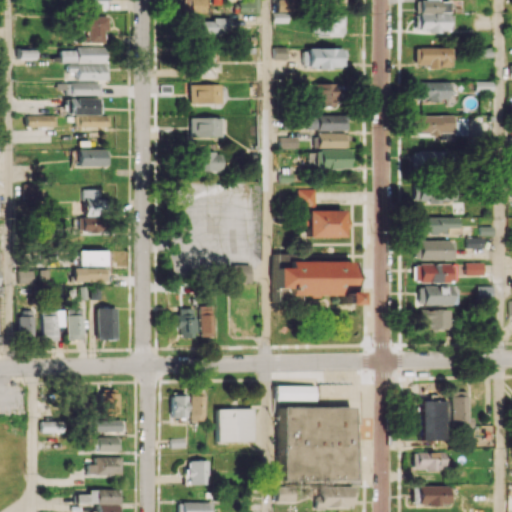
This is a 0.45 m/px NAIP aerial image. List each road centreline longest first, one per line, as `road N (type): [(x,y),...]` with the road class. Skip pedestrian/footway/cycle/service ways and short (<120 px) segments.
road 1 (residential): [(511,358),(0,367)]
road 2 (residential): [(143,0),(148,511)]
road 3 (residential): [(383,0),(382,511)]
